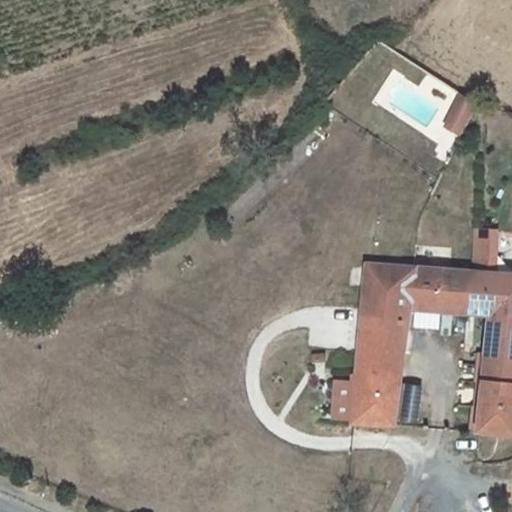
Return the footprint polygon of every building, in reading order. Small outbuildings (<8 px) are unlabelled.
[(475,105),(461,98),(447,127),(460,134),(475,105)] [(473,228),(473,268),(490,268),(490,228),(473,228)] [(353,423),(395,427),(406,309),(412,310),(410,325),(435,328),(437,313),(467,316),(471,275),(367,266),(357,374),(356,384),(353,423)] [(511,278),(471,275),(467,316),(467,322),(474,322),(475,316),(489,317),(479,433),(511,436),(511,278)] [(336,383),(334,421),(353,423),(356,384),(336,383)]
